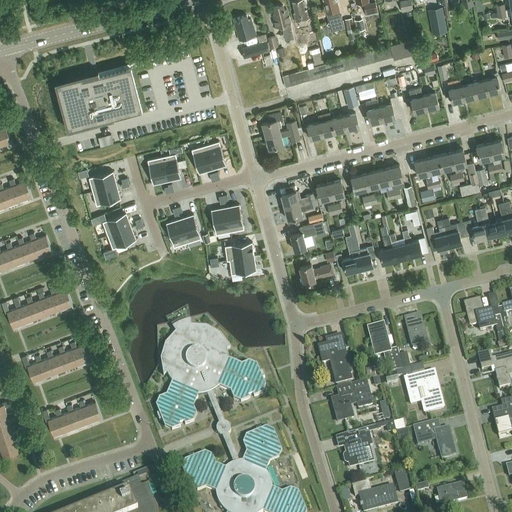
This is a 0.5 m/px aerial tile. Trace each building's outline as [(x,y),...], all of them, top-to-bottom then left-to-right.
[(295,22),(308,19),(306,9),(304,10),(301,0),(299,0),(293,2),(295,12),(293,12),(295,22)] [(335,0),(323,0),(324,3),(324,4),(326,13),(327,15),(331,31),(345,27),(341,15),(339,14),(338,14),(337,10),(339,10),(337,0),(335,0)] [(366,14),(371,13),(377,12),(375,2),(369,3),(368,0),(355,0),(356,2),(365,0),(366,3),(364,4),(366,14)] [(413,10),(411,0),(401,0),(399,1),(401,12),(413,10)] [(445,17),(442,0),(426,0),(432,32),(447,30),(445,17)] [(293,38),(286,9),(284,10),(283,5),(274,7),(275,14),(272,15),(275,27),(281,26),(284,40),(293,38)] [(505,10),(496,11),(497,12),(491,13),(492,18),(497,17),(511,15),(511,16),(511,8),(511,9),(505,10)] [(239,40),(256,35),(251,19),(248,20),(247,15),(233,19),(239,40)] [(345,18),(347,29),(348,33),(355,32),(351,17),(345,18)] [(315,27),(303,30),(306,40),(318,37),(315,27)] [(511,37),(511,36),(511,30),(497,32),(498,39),(511,37)] [(271,47),(277,46),(275,35),(268,37),(271,47)] [(402,42),(406,56),(418,52),(414,38),(402,42)] [(267,40),(257,43),(241,48),(244,58),(260,53),(261,54),(269,51),(267,40)] [(406,56),(402,42),(390,45),(393,56),(394,59),(406,56)] [(387,58),(393,56),(390,45),(384,47),(387,58)] [(381,60),(387,58),(384,47),(378,49),(381,60)] [(375,61),(381,60),(378,49),(372,50),(375,61)] [(369,63),(375,61),(372,50),(366,52),(369,63)] [(511,53),(511,50),(503,51),(504,58),(511,55),(511,53)] [(363,65),(369,63),(366,52),(360,54),(363,65)] [(436,52),(427,55),(429,61),(438,59),(436,52)] [(357,66),(363,65),(360,54),(354,55),(357,66)] [(351,68),(357,66),(354,55),(348,57),(351,68)] [(345,70),(351,68),(348,57),(342,59),(345,70)] [(339,71),(345,70),(342,59),(336,60),(339,71)] [(333,73),(339,71),(336,60),(330,62),(333,73)] [(89,74),(56,83),(68,129),(142,109),(131,67),(145,63),(146,63),(145,62),(90,77),(89,74)] [(327,75),(333,73),(330,62),(324,64),(327,75)] [(440,79),(448,77),(444,63),(436,66),(440,79)] [(321,77),(327,75),(324,64),(318,66),(321,77)] [(425,75),(435,73),(433,64),(423,66),(425,75)] [(315,78),(321,77),(318,66),(312,67),(315,78)] [(309,80),(315,78),(312,67),(306,69),(309,80)] [(303,82),(309,80),(306,69),(300,71),(303,82)] [(298,83),(303,82),(300,71),(294,72),(298,83)] [(292,85),(298,83),(294,72),(288,74),(292,85)] [(485,79),(488,93),(492,92),(493,94),(501,92),(496,72),(489,74),(490,78),(485,79)] [(286,87),(292,85),(288,74),(282,76),(286,87)] [(404,75),(398,77),(400,86),(406,85),(404,75)] [(473,82),(477,98),(485,96),(484,94),(488,93),(485,79),(473,82)] [(356,88),(357,92),(359,91),(375,87),(373,81),(368,82),(355,86),(356,88)] [(469,100),(477,98),(473,82),(461,85),(465,99),(468,98),(469,100)] [(456,86),(449,88),(453,104),(461,102),(460,100),(465,99),(461,85),(456,86)] [(358,103),(353,86),(343,89),(348,106),(358,103)] [(423,95),(426,108),(431,107),(431,109),(439,107),(435,91),(423,95)] [(423,109),(426,108),(423,95),(411,98),(415,113),(423,111),(423,109)] [(378,120),(383,119),(379,106),(377,98),(366,101),(366,102),(368,109),(367,109),(371,124),(379,122),(378,120)] [(391,103),(379,106),(383,119),(386,118),(387,120),(395,118),(391,103)] [(308,111),(306,104),(299,105),(301,112),(308,111)] [(264,129),(265,136),(280,131),(279,127),(282,126),(280,119),(282,118),(281,112),(267,115),(269,121),(262,123),(262,125),(261,125),(263,129),(264,129)] [(343,115),(347,129),(351,127),(351,130),(359,127),(355,112),(343,115)] [(343,115),(331,118),(335,134),(343,131),(343,130),(347,129),(343,115)] [(327,136),(335,134),(331,118),(319,121),(323,135),(327,134),(327,136)] [(286,123),(288,129),(297,127),(296,121),(286,123)] [(319,136),(323,135),(319,121),(307,124),(311,140),(320,138),(319,136)] [(0,146),(1,149),(2,149),(0,146),(11,142),(12,145),(13,145),(6,126),(0,127),(0,146)] [(288,129),(280,131),(265,136),(269,148),(276,146),(277,149),(284,148),(283,144),(284,144),(282,136),(289,134),(291,141),(300,139),(297,127),(288,129)] [(96,133),(99,143),(114,139),(111,129),(96,133)] [(489,142),(492,158),(505,155),(501,139),(489,142)] [(205,144),(212,169),(226,164),(219,140),(205,144)] [(480,161),(492,158),(489,142),(476,145),(480,161)] [(199,173),(212,169),(205,144),(191,149),(199,173)] [(456,173),(458,181),(464,180),(462,171),(461,171),(460,165),(466,164),(463,148),(450,151),(456,173)] [(442,169),(454,167),(450,151),(439,154),(442,169)] [(161,156),(167,181),(181,177),(175,153),(161,156)] [(430,172),(442,169),(439,154),(427,157),(430,172)] [(153,184),(167,181),(161,156),(147,159),(153,184)] [(432,179),(430,172),(427,157),(414,160),(418,175),(424,174),(426,180),(432,179)] [(490,173),(496,171),(494,163),(488,165),(490,173)] [(390,182),(392,188),(394,198),(401,196),(399,186),(398,187),(397,181),(403,179),(399,164),(387,167),(390,182)] [(78,170),(80,176),(89,174),(87,167),(78,170)] [(379,185),(385,184),(390,182),(387,167),(375,170),(379,185)] [(484,167),(476,169),(479,184),(488,182),(484,167)] [(89,177),(92,191),(117,184),(113,170),(89,177)] [(363,173),(367,188),(379,185),(375,170),(363,173)] [(354,191),(367,188),(363,173),(351,176),(354,191)] [(451,183),(458,181),(456,173),(449,174),(451,183)] [(14,184),(21,203),(22,203),(21,200),(31,196),(33,199),(34,199),(26,180),(16,183),(14,177),(10,179),(12,185),(14,184)] [(440,186),(440,185),(439,177),(432,179),(434,187),(432,187),(433,191),(441,189),(440,186)] [(328,182),(332,197),(344,194),(341,179),(328,182)] [(434,187),(432,179),(426,180),(428,188),(420,191),(422,201),(435,198),(433,191),(432,187),(434,187)] [(14,184),(12,185),(5,188),(3,182),(0,182),(0,189),(2,189),(9,208),(10,208),(9,205),(19,201),(21,204),(21,203),(14,184)] [(320,201),(332,197),(328,182),(316,185),(320,201)] [(117,184),(92,191),(96,205),(121,198),(117,184)] [(413,184),(405,185),(408,204),(415,203),(413,184)] [(392,188),(386,190),(388,200),(394,198),(392,188)] [(2,189),(0,189),(0,207),(8,205),(9,208),(2,189)] [(284,207),(299,203),(298,199),(300,198),(298,190),(281,194),(282,196),(280,197),(281,200),(283,200),(284,207)] [(307,201),(316,198),(315,192),(305,194),(307,201)] [(503,202),(511,230),(511,208),(509,200),(507,201),(505,192),(501,192),(503,202)] [(368,195),(371,204),(377,202),(375,193),(368,195)] [(365,206),(371,204),(368,195),(362,196),(365,206)] [(316,198),(307,201),(308,207),(318,205),(316,198)] [(309,209),(308,207),(307,201),(299,203),(284,207),(288,219),(295,218),(295,221),(303,219),(302,216),(302,215),(301,211),(309,209)] [(334,203),(336,213),(342,211),(340,201),(334,203)] [(499,233),(511,230),(503,202),(498,203),(502,219),(496,220),(499,233)] [(330,215),(336,213),(334,203),(327,205),(330,215)] [(239,204),(225,207),(230,231),(244,229),(239,204)] [(499,233),(496,220),(489,222),(485,206),(480,208),(487,236),(499,233)] [(216,234),(230,231),(225,207),(211,209),(216,234)] [(475,239),(487,236),(480,208),(474,209),(478,224),(472,226),(470,219),(461,222),(464,234),(473,232),(475,239)] [(102,221),(107,234),(131,226),(126,212),(106,220),(102,221)] [(104,213),(90,218),(93,224),(102,221),(106,220),(104,213)] [(193,213),(179,218),(187,242),(201,237),(193,213)] [(310,223),(323,219),(322,213),(308,216),(310,223)] [(382,263),(396,259),(389,234),(384,215),(381,216),(383,226),(380,227),(386,248),(379,249),(382,263)] [(464,234),(461,222),(450,224),(448,217),(443,219),(450,246),(461,243),(459,235),(464,234)] [(174,246),(187,242),(179,218),(166,222),(174,246)] [(438,249),(450,246),(443,219),(437,220),(440,231),(434,232),(433,226),(426,227),(429,237),(435,236),(438,249)] [(317,234),(325,232),(322,220),(300,226),(302,231),(290,234),(295,250),(307,247),(304,235),(316,232),(317,234)] [(131,226),(107,234),(113,248),(115,247),(136,239),(131,226)] [(332,230),(333,236),(344,234),(342,227),(332,230)] [(405,243),(409,256),(422,253),(419,239),(412,241),(410,236),(409,236),(408,229),(402,231),(405,243)] [(34,239),(42,258),(42,257),(41,254),(51,250),(53,253),(54,253),(46,234),(37,238),(35,232),(30,233),(33,239),(34,239)] [(396,259),(409,256),(405,243),(398,245),(394,232),(389,234),(396,259)] [(346,272),(359,269),(352,243),(351,236),(350,235),(345,236),(350,257),(343,259),(346,272)] [(357,235),(351,236),(352,243),(359,269),(373,265),(371,258),(375,256),(372,245),(366,246),(366,247),(360,249),(358,242),(359,242),(357,235)] [(34,239),(33,239),(25,242),(23,236),(18,238),(20,244),(22,243),(30,262),(29,259),(40,255),(40,258),(42,258),(34,239)] [(22,243),(20,244),(14,247),(11,241),(6,242),(9,249),(11,248),(17,264),(27,259),(29,263),(30,262),(22,243)] [(229,260),(254,256),(252,241),(225,245),(227,260),(229,260)] [(11,248),(9,249),(2,251),(0,246),(0,255),(6,271),(7,271),(6,268),(15,264),(16,267),(18,267),(17,264),(11,248)] [(113,248),(103,252),(106,258),(117,254),(115,247),(113,248)] [(328,260),(335,258),(333,250),(326,252),(328,260)] [(254,256),(229,260),(231,273),(256,270),(254,256)] [(321,267),(313,269),(311,264),(299,267),(304,283),(316,280),(315,278),(333,273),(331,263),(320,266),(321,267)] [(55,292),(62,312),(63,311),(62,308),(72,304),(73,307),(74,307),(67,288),(57,292),(54,286),(50,287),(52,293),(55,292)] [(43,290),(42,287),(37,288),(41,298),(43,297),(50,316),(51,316),(50,313),(60,309),(61,312),(62,312),(55,292),(52,293),(45,296),(43,290)] [(511,291),(511,292),(511,297),(511,301),(501,305),(502,307),(497,309),(499,316),(500,316),(501,320),(507,319),(505,313),(511,311),(511,291)] [(43,297),(41,298),(33,301),(31,295),(26,296),(29,302),(31,302),(38,320),(39,320),(38,317),(48,313),(49,317),(50,316),(43,297)] [(31,302),(29,302),(21,305),(18,296),(14,297),(17,307),(19,306),(27,325),(26,322),(36,318),(37,321),(38,320),(31,302)] [(19,306),(17,307),(10,310),(6,300),(2,302),(6,312),(7,312),(14,330),(15,330),(14,326),(24,322),(26,325),(27,325),(19,306)] [(497,309),(492,310),(482,313),(479,300),(470,303),(471,308),(466,309),(470,326),(478,324),(480,331),(495,327),(497,334),(504,332),(501,320),(500,316),(499,316),(497,309)] [(416,321),(415,317),(405,319),(412,347),(427,343),(421,320),(416,321)] [(223,509),(225,511),(306,511),(298,492),(291,489),(282,493),(273,489),(271,483),(269,477),(266,472),(270,462),(279,459),(282,452),(273,431),(266,428),(245,436),(243,444),(246,453),(242,462),(241,462),(239,462),(228,435),(230,433),(231,431),(230,428),(229,425),(227,423),(224,422),(212,392),(216,390),(219,387),(230,392),(233,400),(234,400),(240,402),(241,403),(249,399),(248,396),(253,395),(254,397),(263,394),(262,393),(265,387),(266,387),(262,379),(265,378),(262,372),(260,372),(257,365),(256,365),(250,362),(242,365),(229,359),(228,355),(227,350),(230,349),(221,335),(207,327),(191,326),(190,320),(184,322),(178,325),(172,328),(176,333),(165,344),(161,359),(163,376),(167,374),(169,379),(172,382),(166,395),(159,399),(156,405),(156,406),(159,414),(157,415),(159,421),(161,420),(165,428),(165,427),(172,430),(172,431),(180,427),(179,424),(184,423),(185,425),(194,422),(194,421),(196,415),(197,415),(194,407),(198,396),(203,395),(207,394),(219,424),(217,426),(216,429),(216,431),(218,434),(219,436),(222,437),(233,464),(229,466),(225,469),(216,465),(212,456),(205,453),(184,461),(181,468),(190,489),(197,492),(206,488),(216,492),(217,499),(219,504),(223,509)] [(388,373),(397,371),(403,369),(399,356),(398,356),(397,349),(390,351),(383,325),(368,329),(375,356),(383,354),(388,373)] [(347,343),(343,344),(341,336),(329,339),(331,344),(318,348),(322,364),(330,362),(336,385),(352,381),(344,350),(348,349),(347,343)] [(75,347),(82,366),(83,366),(82,363),(92,359),(94,362),(87,342),(77,346),(75,340),(71,342),(73,348),(75,347)] [(75,347),(73,348),(66,351),(63,345),(59,346),(61,352),(63,352),(70,371),(71,370),(70,367),(80,363),(81,367),(82,366),(75,347)] [(63,352),(61,352),(54,355),(52,349),(47,351),(49,357),(51,356),(59,375),(58,372),(68,368),(69,371),(70,371),(63,352)] [(511,375),(511,353),(492,359),(490,352),(477,355),(481,370),(495,367),(496,372),(495,372),(499,389),(510,386),(507,376),(511,375)] [(40,354),(35,355),(37,361),(39,360),(47,380),(46,376),(56,372),(58,376),(59,375),(51,356),(49,357),(42,359),(40,354)] [(399,356),(403,369),(410,367),(406,354),(399,356)] [(39,360),(37,361),(30,364),(27,355),(22,356),(26,367),(28,366),(34,384),(35,384),(34,381),(44,377),(45,380),(47,380),(39,360)] [(412,378),(410,367),(403,369),(397,371),(398,377),(403,376),(404,380),(405,380),(409,393),(418,390),(420,401),(424,414),(444,408),(435,372),(425,375),(412,378)] [(376,378),(377,375),(376,368),(366,369),(367,379),(376,378)] [(353,396),(347,397),(347,396),(337,399),(338,404),(333,405),(337,422),(353,418),(349,406),(356,405),(358,409),(373,405),(367,380),(350,385),(353,396)] [(95,401),(93,402),(86,405),(84,398),(79,400),(81,406),(84,405),(91,425),(91,424),(90,421),(100,417),(102,421),(103,420),(95,401)] [(511,398),(500,402),(502,408),(492,410),(498,436),(511,433),(511,398)] [(0,418),(8,416),(7,413),(5,406),(15,403),(13,399),(3,402),(4,404),(0,404),(0,418)] [(385,402),(380,404),(384,420),(390,419),(385,402)] [(84,405),(81,406),(75,409),(72,403),(68,405),(70,411),(72,410),(79,429),(80,429),(79,425),(88,422),(90,425),(91,425),(84,405)] [(60,414),(58,415),(51,418),(47,408),(42,410),(46,421),(48,420),(55,438),(56,438),(54,434),(65,431),(66,434),(67,433),(60,414)] [(72,410),(70,411),(62,413),(60,408),(55,409),(58,415),(60,414),(67,433),(68,433),(67,430),(77,426),(78,429),(79,429),(72,410)] [(0,431),(12,428),(11,425),(9,418),(15,416),(13,411),(7,413),(8,416),(0,418),(0,431)] [(405,428),(403,420),(394,422),(396,431),(405,428)] [(449,427),(440,429),(438,420),(413,427),(418,445),(436,440),(441,459),(456,456),(449,427)] [(345,455),(344,457),(345,463),(347,464),(349,463),(350,468),(365,464),(374,461),(370,446),(372,446),(369,432),(377,430),(393,425),(392,421),(376,425),(359,430),(359,431),(360,434),(349,436),(349,437),(351,444),(349,444),(349,445),(350,445),(351,449),(346,451),(347,455),(345,455)] [(0,444),(16,440),(15,437),(13,430),(19,428),(17,423),(11,425),(12,428),(0,431),(0,444)] [(410,439),(407,429),(397,431),(400,442),(410,439)] [(16,440),(0,444),(0,445),(3,456),(0,457),(0,458),(20,452),(17,442),(22,440),(21,436),(15,437),(16,440)] [(410,489),(406,474),(396,477),(400,492),(410,489)] [(158,511),(147,485),(142,487),(138,478),(97,494),(100,501),(72,511),(158,511)] [(364,511),(369,511),(398,504),(393,486),(372,492),(369,482),(355,486),(358,496),(360,496),(363,505),(360,506),(361,508),(363,507),(364,511)] [(416,492),(429,489),(427,483),(415,486),(416,492)] [(441,505),(466,500),(463,484),(438,490),(441,505)]
